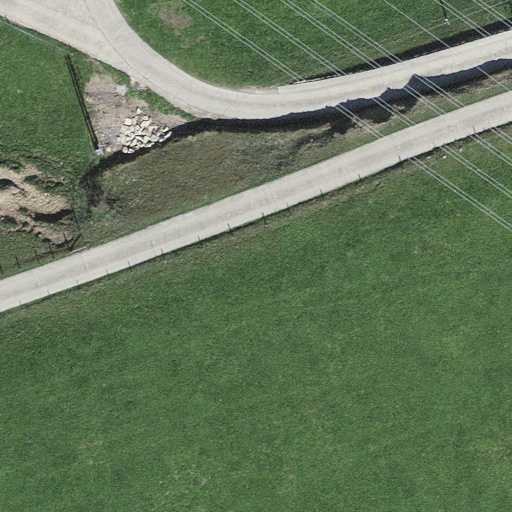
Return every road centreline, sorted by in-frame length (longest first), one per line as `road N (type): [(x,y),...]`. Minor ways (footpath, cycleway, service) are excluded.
road 1 (track): [(0,292),(511,112)]
road 2 (track): [(511,69),(348,108),(273,116),(0,5)]
